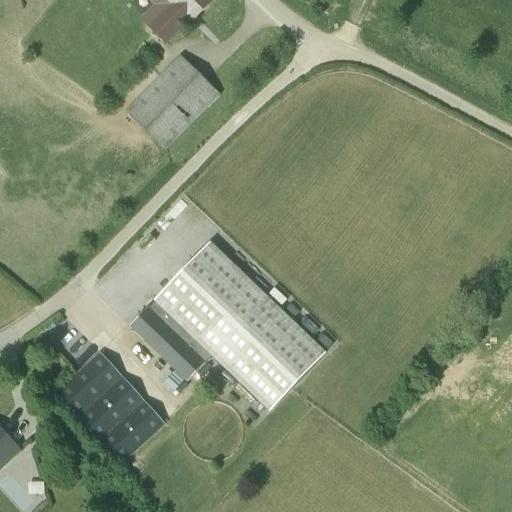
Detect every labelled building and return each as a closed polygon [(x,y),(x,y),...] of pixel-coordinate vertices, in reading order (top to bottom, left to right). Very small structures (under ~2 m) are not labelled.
[(162,0),(169,6),(148,28),(165,46),(187,24),(189,26),(213,0),(162,0)] [(160,77),(125,113),(164,151),(219,96),(205,83),(180,57),(160,77)] [(157,304),(131,328),(188,383),(215,356),(271,412),(325,354),(213,247),(157,304)] [(99,356),(56,395),(121,467),(164,427),(99,356)] [(0,475),(22,455),(0,431),(0,475)]
